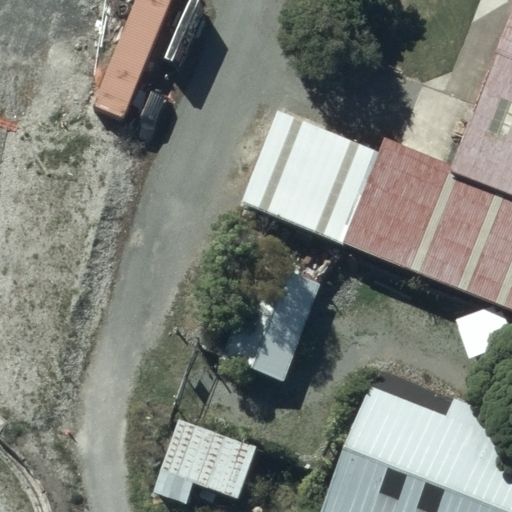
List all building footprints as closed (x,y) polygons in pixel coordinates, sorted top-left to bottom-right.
[(175,0),(140,0),(92,120),(122,133),(175,0)] [(511,17),(454,167),(450,175),(511,200),(511,17)] [(511,200),(450,175),(454,167),(381,137),(375,150),(274,110),(234,209),(511,320),(511,200)] [(326,286),(260,261),(222,362),(287,386),(326,286)] [(445,423),(368,393),(321,511),(511,511),(511,419),(455,398),(445,423)] [(258,450),(175,421),(150,494),(183,505),(191,483),(241,500),(258,450)]
